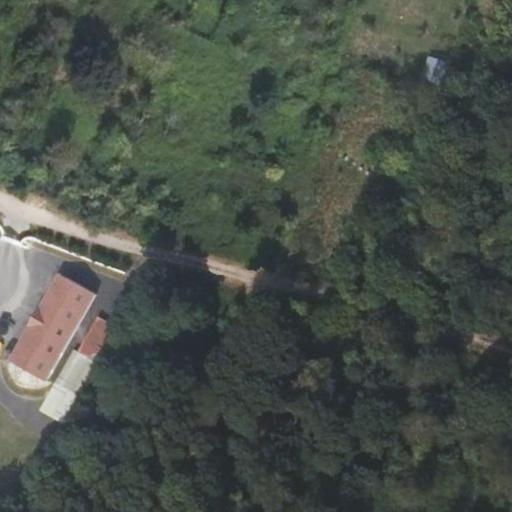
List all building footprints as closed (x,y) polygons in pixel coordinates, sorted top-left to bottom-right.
[(63,274),(61,273),(31,325),(33,326),(63,274)] [(68,277),(63,274),(33,326),(38,328),(68,277)] [(98,294),(68,277),(38,328),(33,326),(13,360),(47,381),(98,294)] [(118,328),(100,317),(80,352),(98,363),(118,328)] [(33,326),(31,325),(11,359),(13,360),(33,326)]
